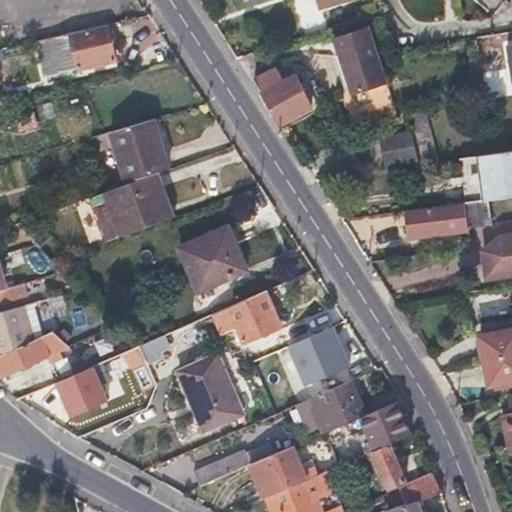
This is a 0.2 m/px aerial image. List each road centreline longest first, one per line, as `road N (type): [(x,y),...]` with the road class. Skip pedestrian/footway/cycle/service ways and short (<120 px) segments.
road 1 (tertiary): [(476,511),(415,377),(171,0)]
road 2 (residential): [(0,432),(147,511)]
